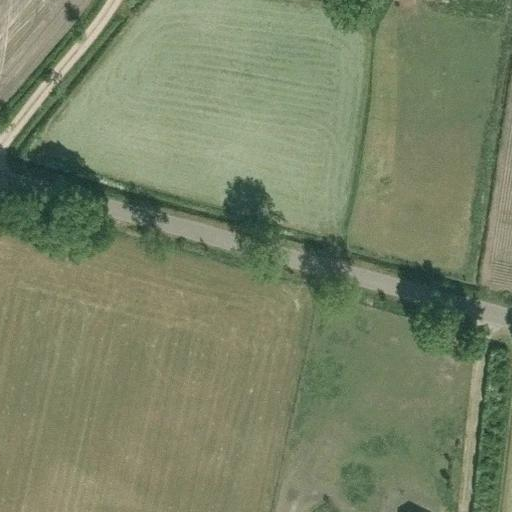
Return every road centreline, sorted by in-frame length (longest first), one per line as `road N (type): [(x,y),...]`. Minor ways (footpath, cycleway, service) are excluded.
road 1 (unclassified): [(511,324),(0,178)]
road 2 (track): [(0,146),(113,0)]
